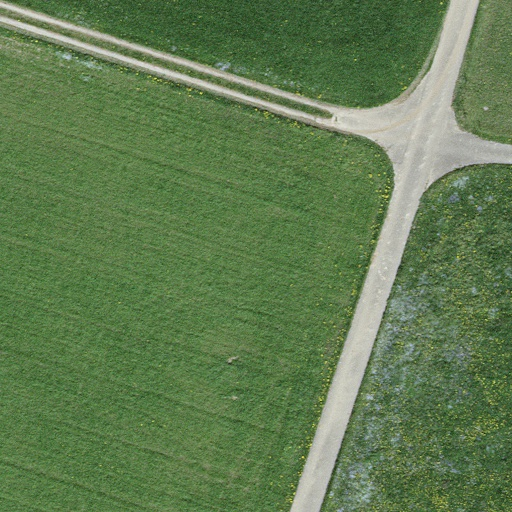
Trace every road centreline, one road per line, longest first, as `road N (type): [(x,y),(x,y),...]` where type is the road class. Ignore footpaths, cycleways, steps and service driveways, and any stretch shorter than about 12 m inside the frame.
road 1 (track): [(466,0),(304,511)]
road 2 (track): [(511,153),(319,117),(0,17)]
